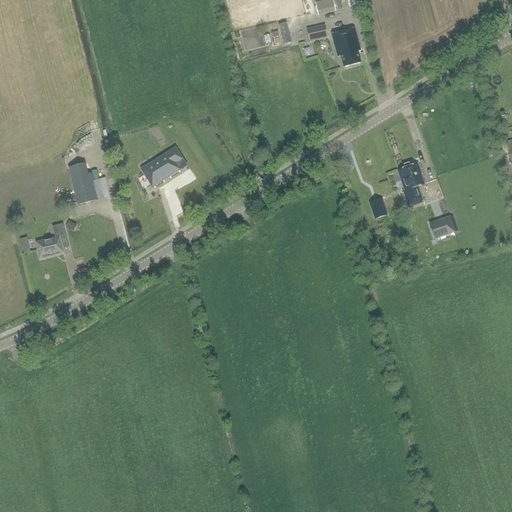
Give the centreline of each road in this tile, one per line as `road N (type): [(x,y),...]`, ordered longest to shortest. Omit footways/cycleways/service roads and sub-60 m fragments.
road 1 (tertiary): [(0,348),(68,319),(511,38)]
road 2 (unknown): [(384,107),(354,12),(298,26)]
